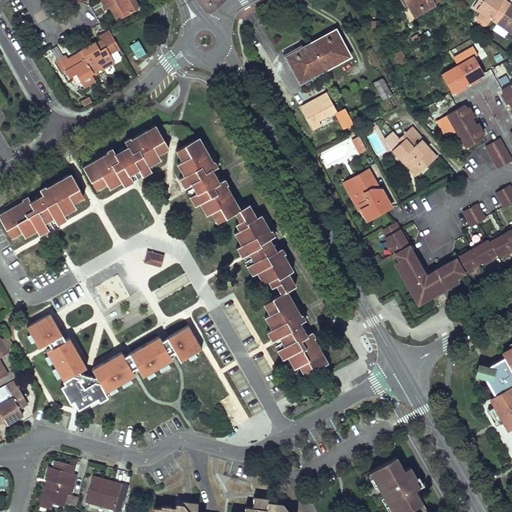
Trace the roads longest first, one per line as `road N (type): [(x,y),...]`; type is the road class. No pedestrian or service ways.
road 1 (residential): [(0,263),(19,297),(31,299),(139,240),(181,252),(287,435)]
road 2 (tertiary): [(219,53),(400,369)]
road 3 (residential): [(24,454),(52,436),(149,459),(183,439),(257,452),(287,435)]
road 4 (tertiary): [(400,369),(484,511)]
road 5 (residential): [(60,139),(187,48)]
road 6 (residential): [(287,435),(400,369)]
road 7 (residential): [(400,369),(511,306)]
road 8 (residential): [(60,139),(0,28)]
